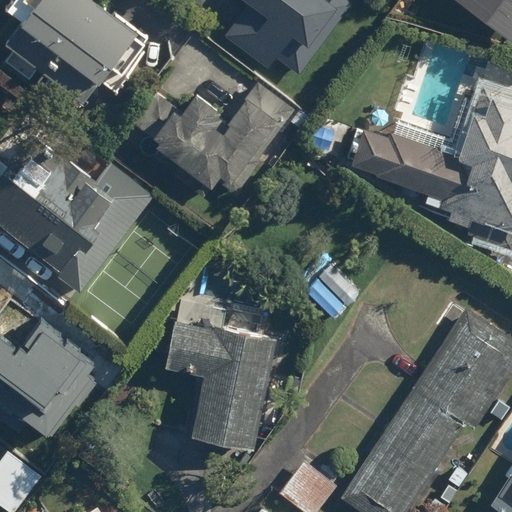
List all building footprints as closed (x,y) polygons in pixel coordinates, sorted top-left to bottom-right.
[(149,35),(103,0),(10,0),(5,7),(22,20),(4,43),(14,50),(5,62),(30,80),(39,68),(84,102),(101,80),(117,93),(148,53),(140,47),(149,35)] [(351,2),(348,0),(245,0),(248,2),(223,35),(267,68),(290,36),(308,49),(328,22),(333,25),(351,2)] [(511,0),(461,0),(511,37),(511,0)] [(125,132),(127,134),(206,194),(216,181),(235,196),(300,110),(256,76),(226,115),(199,94),(184,113),(156,92),(125,132)] [(511,226),(511,95),(485,87),(481,100),(465,95),(452,136),(399,119),(393,137),(363,127),(351,165),(375,174),(375,176),(429,194),(424,209),(449,217),(448,220),(475,228),(479,216),(511,226)] [(21,122),(0,149),(0,221),(58,266),(53,272),(81,293),(156,193),(111,160),(97,180),(21,122)] [(511,335),(469,306),(340,492),(368,511),(401,511),(466,419),(474,425),(511,370),(511,335)] [(84,358),(19,317),(0,345),(0,404),(38,429),(84,358)] [(191,436),(253,449),(276,337),(176,317),(165,368),(203,376),(191,436)] [(11,447),(0,461),(0,503),(12,511),(15,511),(44,471),(11,447)] [(313,511),(336,483),(301,456),(277,488),(308,511),(313,511)] [(511,511),(511,466),(490,501),(507,511),(511,511)] [(109,511),(102,501),(85,511),(109,511)]
